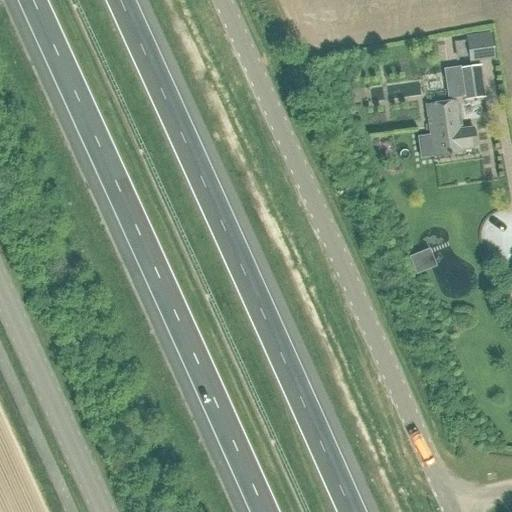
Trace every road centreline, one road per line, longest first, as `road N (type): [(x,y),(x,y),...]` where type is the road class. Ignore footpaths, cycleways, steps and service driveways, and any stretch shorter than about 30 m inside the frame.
road 1 (motorway): [(32,0),(264,511)]
road 2 (motorway): [(349,511),(120,0)]
road 3 (unclassified): [(451,509),(219,0)]
road 4 (tertiary): [(98,511),(0,294)]
